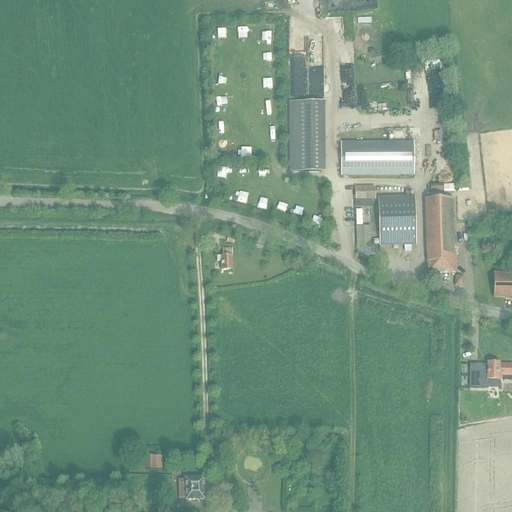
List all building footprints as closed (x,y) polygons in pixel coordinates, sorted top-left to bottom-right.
[(318,101),(290,101),(290,172),(319,172),(318,101)] [(340,142),(341,175),(414,174),(413,142),(340,142)] [(355,186),(355,199),(375,199),(375,186),(355,186)] [(454,253),(452,197),(424,198),(426,252),(427,252),(428,273),(456,272),(456,253),(454,253)] [(415,203),(378,203),(379,245),(415,244),(415,203)] [(370,247),(370,226),(356,226),(356,247),(370,247)] [(227,241),(233,243),(235,237),(229,235),(227,241)] [(221,271),(233,270),(232,249),(223,249),(223,256),(217,256),(217,261),(221,261),(221,271)] [(511,297),(511,273),(494,273),(493,297),(511,297)] [(455,275),(454,286),(463,286),(463,276),(455,275)] [(487,364),(469,364),(469,388),(487,388),(487,387),(499,387),(499,379),(499,377),(501,377),(501,375),(511,375),(511,374),(511,364),(499,364),(499,362),(487,362),(487,364)] [(138,457),(138,470),(162,469),(162,457),(138,457)] [(185,500),(204,499),(203,477),(184,478),(184,479),(178,480),(179,499),(185,498),(185,500)] [(215,489),(231,486),(230,479),(214,482),(215,489)]
